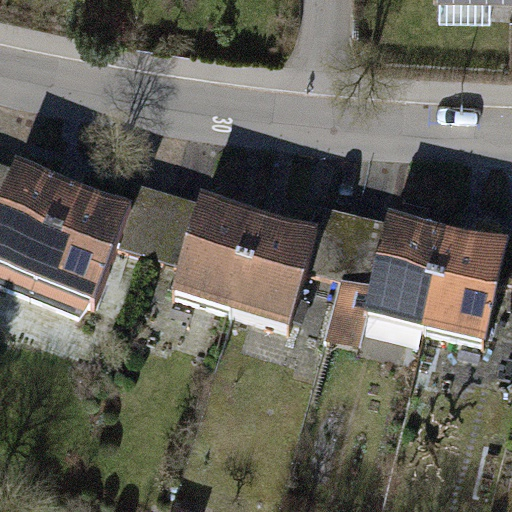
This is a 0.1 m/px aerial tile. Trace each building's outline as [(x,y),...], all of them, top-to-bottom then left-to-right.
[(137,190),(127,215),(15,174),(0,214),(0,283),(90,317),(113,256),(146,267),(167,198),(137,190)] [(232,321),(261,227),(167,198),(146,267),(174,276),(166,302),(232,321)] [(261,227),(232,321),(292,339),(309,281),(338,289),(356,223),(326,216),(319,243),(261,227)] [(416,341),(444,239),(385,223),(383,231),(356,223),(338,289),(366,296),(358,325),(416,341)] [(511,236),(508,256),(444,239),(416,341),(480,357),(495,298),(511,298),(511,236)]
